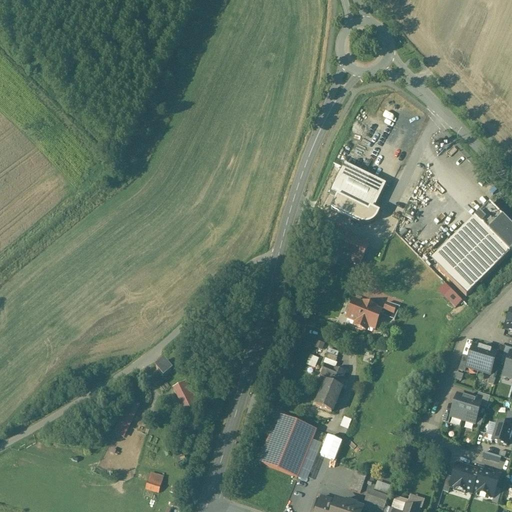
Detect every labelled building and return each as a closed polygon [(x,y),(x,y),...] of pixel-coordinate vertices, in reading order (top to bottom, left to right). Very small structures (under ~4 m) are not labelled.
[(357,148),(364,130),(353,125),(345,143),(357,148)] [(386,186),(344,165),(330,194),(372,214),(386,186)] [(511,252),(511,227),(489,205),(474,219),(509,255),(511,252)] [(509,255),(474,219),(431,262),(466,297),(509,255)] [(369,244),(326,227),(322,240),(332,244),(328,255),(359,267),(369,244)] [(444,284),(437,290),(455,308),(461,302),(444,284)] [(374,308),(365,305),(364,306),(354,302),(352,306),(349,304),(345,314),(348,315),(347,319),(357,323),(356,327),(365,331),(367,327),(374,330),(381,312),(373,309),(374,308)] [(400,308),(387,304),(383,314),(395,319),(400,308)] [(495,361),(497,361),(498,356),(502,357),(506,348),(499,346),(497,354),(495,361)] [(478,372),(485,350),(473,347),(469,359),(466,368),(478,372)] [(497,354),(485,350),(478,372),(490,376),(495,361),(497,354)] [(316,368),(319,357),(309,355),(307,366),(316,368)] [(464,368),(462,373),(464,373),(466,368),(469,359),(463,357),(460,367),(464,368)] [(167,367),(163,362),(160,365),(156,369),(160,374),(163,378),(171,372),(167,367)] [(335,369),(325,366),(321,376),(330,380),(335,369)] [(343,373),(335,369),(330,380),(329,384),(339,388),(340,384),(339,383),(343,373)] [(186,380),(171,388),(183,411),(198,404),(186,380)] [(329,384),(326,383),(316,408),(331,414),(341,389),(339,388),(329,384)] [(469,400),(457,396),(450,418),(462,422),(469,400)] [(481,403),(469,400),(462,422),(474,425),(481,403)] [(316,432),(278,417),(259,464),(297,479),(316,432)] [(345,436),(352,420),(344,417),(338,433),(345,436)] [(492,438),(491,442),(492,443),(507,447),(509,440),(511,441),(511,436),(511,433),(511,430),(511,427),(497,423),(492,438)] [(491,442),(492,438),(485,435),(483,442),(492,445),(492,443),(491,442)] [(499,464),(501,458),(484,452),(482,458),(499,464)] [(472,492),(478,472),(457,466),(450,488),(471,494),(472,492)] [(159,493),(163,475),(136,468),(133,478),(142,480),(140,488),(159,493)] [(479,470),(478,472),(472,492),(493,499),(496,490),(500,477),(479,470)] [(355,472),(348,490),(360,494),(366,476),(355,472)] [(389,494),(392,486),(378,481),(375,489),(389,494)] [(501,492),(496,490),(493,499),(492,503),(497,505),(501,492)] [(388,499),(368,492),(365,503),(361,511),(364,511),(382,511),(384,510),(388,499)] [(331,501),(322,498),(317,511),(334,511),(335,511),(329,509),(331,501)] [(350,504),(341,501),(340,504),(337,503),(335,511),(334,511),(360,511),(361,511),(354,509),(355,506),(350,504)] [(417,511),(419,509),(396,502),(392,511),(417,511)]
